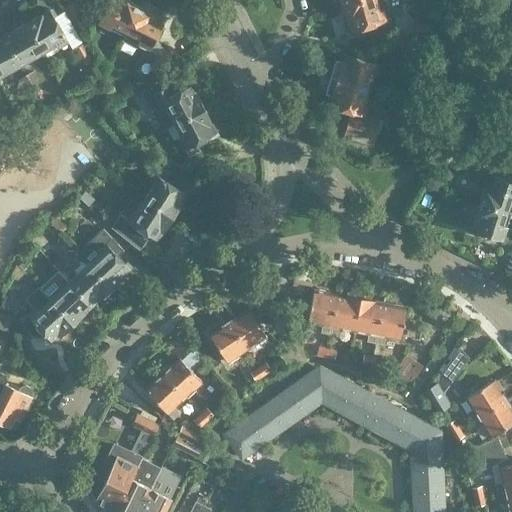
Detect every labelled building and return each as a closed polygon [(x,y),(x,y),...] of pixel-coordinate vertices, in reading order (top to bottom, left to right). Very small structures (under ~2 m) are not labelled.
[(75,0),(67,4),(82,33),(90,29),(84,18),(87,17),(78,0),(75,0)] [(108,0),(97,22),(122,35),(124,35),(139,5),(129,0),(108,0)] [(384,0),(360,0),(342,6),(350,31),(375,23),(378,32),(393,27),(390,17),(385,19),(383,10),(387,9),(384,0)] [(124,35),(122,35),(119,40),(135,48),(138,43),(150,49),(150,48),(157,57),(150,64),(158,74),(178,57),(169,47),(166,50),(158,41),(155,39),(163,23),(161,22),(163,17),(139,5),(124,35)] [(27,22),(43,52),(56,44),(58,48),(66,43),(71,50),(83,43),(72,22),(70,23),(64,12),(55,17),(50,8),(27,22)] [(27,22),(3,35),(21,65),(43,52),(27,22)] [(409,24),(410,37),(431,36),(430,23),(409,24)] [(0,76),(21,65),(3,35),(0,36),(0,76)] [(392,51),(406,52),(406,42),(392,41),(392,51)] [(330,76),(369,89),(374,74),(377,75),(381,63),(379,63),(381,55),(369,51),(367,59),(344,52),(341,61),(336,60),(330,76)] [(25,75),(31,85),(39,81),(33,71),(25,75)] [(139,90),(161,131),(166,129),(172,125),(205,108),(192,83),(178,90),(169,74),(139,90)] [(31,85),(25,75),(17,79),(23,89),(31,85)] [(369,89),(330,76),(325,93),(331,95),(328,104),(350,111),(342,137),(371,146),(379,119),(363,114),(366,105),(365,104),(369,89)] [(205,108),(172,125),(178,137),(181,136),(181,137),(178,139),(183,149),(185,148),(189,155),(182,166),(191,171),(202,153),(196,142),(217,131),(205,108)] [(152,185),(145,196),(173,215),(189,191),(182,186),(179,190),(163,180),(167,174),(183,184),(191,171),(182,166),(173,161),(174,160),(165,156),(159,172),(157,171),(149,183),(152,184),(152,185)] [(488,174),(479,199),(508,210),(511,211),(511,174),(510,179),(494,174),(493,177),(488,174)] [(94,200),(85,191),(79,198),(88,206),(94,200)] [(173,215),(145,196),(135,210),(132,209),(125,218),(158,239),(173,215)] [(508,210),(479,199),(472,219),(470,227),(476,229),(475,230),(502,239),(506,227),(511,228),(511,211),(508,210)] [(420,216),(409,211),(406,218),(416,223),(420,216)] [(108,223),(118,231),(123,224),(114,217),(108,223)] [(103,230),(79,251),(89,261),(112,287),(131,269),(120,256),(125,252),(103,229),(103,230)] [(53,263),(61,272),(67,267),(59,258),(53,263)] [(69,280),(93,305),(112,287),(89,261),(69,280)] [(69,280),(50,297),(74,323),(93,305),(69,280)] [(27,315),(19,322),(33,337),(41,329),(54,341),(74,323),(50,297),(49,299),(38,287),(26,299),(34,307),(26,314),(27,315)] [(321,332),(329,334),(337,294),(313,289),(307,323),(322,326),(321,332)] [(354,332),(360,298),(337,294),(329,334),(338,335),(339,329),(354,332)] [(383,302),(360,298),(354,332),(368,334),(367,341),(375,342),(383,302)] [(383,302),(375,342),(384,344),(385,338),(400,341),(407,307),(383,302)] [(228,321),(248,350),(267,337),(248,308),(228,321)] [(0,330),(6,333),(12,317),(0,311),(0,330)] [(248,350),(228,321),(209,333),(228,363),(248,350)] [(289,338),(295,361),(305,358),(300,335),(289,338)] [(295,361),(289,338),(278,340),(284,364),(295,361)] [(315,357),(324,359),(326,348),(318,346),(315,357)] [(326,348),(324,359),(333,361),(336,350),(326,348)] [(440,373),(451,382),(468,358),(458,348),(440,373)] [(361,365),(371,367),(373,356),(363,354),(361,365)] [(394,371),(411,383),(423,366),(406,354),(394,371)] [(373,356),(371,367),(380,369),(382,358),(373,356)] [(162,373),(186,398),(203,382),(179,357),(162,373)] [(256,367),(262,376),(270,371),(265,362),(256,367)] [(262,376),(256,367),(249,372),(254,381),(262,376)] [(228,433),(243,454),(322,398),(414,447),(416,511),(442,511),(438,432),(320,368),(228,433)] [(19,387),(17,389),(6,383),(7,379),(6,374),(1,371),(0,371),(0,421),(4,423),(4,422),(10,425),(15,416),(20,418),(31,396),(31,393),(31,390),(30,389),(28,387),(25,386),(23,386),(21,386),(19,387)] [(186,398),(162,373),(145,389),(173,419),(181,412),(176,407),(186,398)] [(466,413),(471,420),(506,399),(494,379),(464,397),(472,410),(466,413)] [(423,392),(437,414),(451,405),(437,383),(423,392)] [(511,408),(506,399),(471,420),(476,428),(481,425),(489,437),(511,422),(511,408)] [(198,414),(207,422),(213,417),(205,408),(198,414)] [(135,413),(129,424),(152,436),(158,424),(135,413)] [(207,422),(198,414),(191,420),(200,429),(207,422)] [(445,425),(450,433),(459,428),(454,420),(445,425)] [(177,434),(196,443),(200,434),(182,425),(177,434)] [(459,428),(450,433),(455,442),(460,440),(459,439),(463,436),(459,428)] [(202,446),(196,443),(177,434),(172,445),(197,458),(202,446)] [(498,437),(466,450),(471,462),(482,457),(503,447),(498,437)] [(95,500),(115,510),(141,458),(114,445),(99,475),(106,479),(95,500)] [(503,447),(482,457),(487,468),(508,459),(503,447)] [(141,458),(115,510),(119,511),(139,511),(156,478),(161,468),(141,458)] [(495,483),(497,491),(511,488),(511,463),(498,467),(501,482),(495,483)] [(156,478),(139,511),(163,511),(180,477),(181,476),(162,466),(161,468),(156,478)] [(470,488),(472,497),(483,495),(481,485),(470,488)] [(504,499),(507,511),(511,511),(511,488),(497,491),(498,500),(504,499)] [(483,495),(472,497),(474,506),(485,503),(483,495)] [(199,511),(203,505),(195,502),(189,511),(199,511)]
